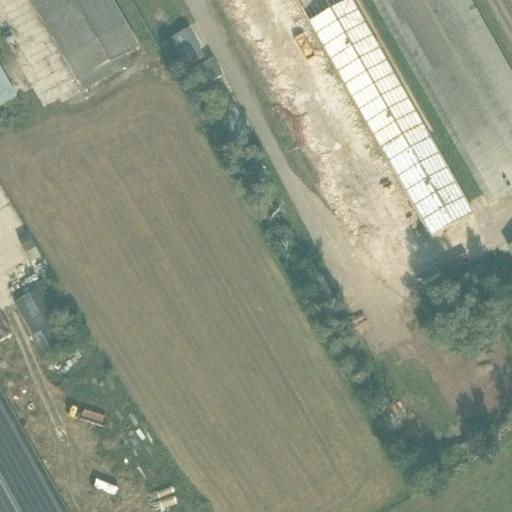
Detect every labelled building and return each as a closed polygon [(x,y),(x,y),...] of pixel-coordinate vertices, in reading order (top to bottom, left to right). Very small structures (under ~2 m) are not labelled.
[(136,49),(108,0),(27,0),(75,84),(136,49)] [(190,30),(170,41),(188,73),(196,68),(206,85),(223,75),(214,59),(209,62),(190,30)] [(20,302),(14,305),(26,327),(44,361),(56,354),(70,347),(57,324),(63,321),(45,288),(20,302)] [(0,341),(10,336),(0,318),(0,341)] [(0,511),(65,511),(0,393),(0,511)]
